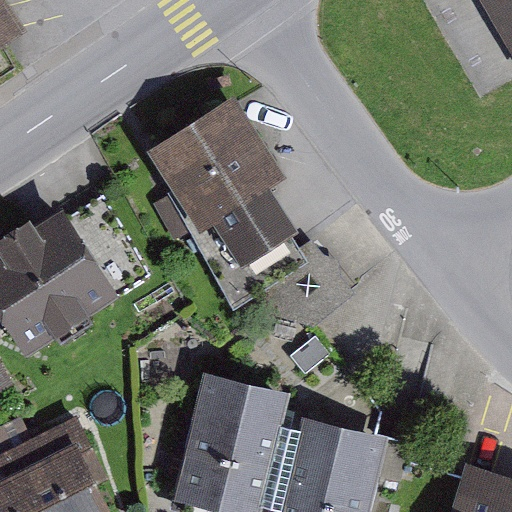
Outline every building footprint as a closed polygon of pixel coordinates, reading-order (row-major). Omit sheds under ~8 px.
[(0,0),(0,42),(28,24),(12,0),(0,0)] [(511,0),(478,0),(511,59),(511,0)] [(234,88),(148,144),(175,187),(168,190),(169,193),(190,231),(232,308),(239,304),(312,326),(358,290),(341,271),(340,257),(325,254),(312,237),(300,245),(288,228),(297,221),(271,177),(287,169),(234,88)] [(190,231),(169,193),(153,202),(175,239),(190,231)] [(0,312),(26,353),(152,272),(102,194),(71,214),(63,201),(35,219),(30,212),(0,231),(0,312)] [(0,390),(14,382),(0,360),(0,390)] [(290,387),(205,366),(174,496),(242,511),(260,511),(262,504),(279,508),(278,511),(368,511),(388,431),(305,412),(302,425),(282,420),(290,387)] [(0,476),(0,511),(116,511),(101,481),(110,477),(78,412),(32,435),(22,416),(0,426),(0,449),(0,450),(0,460),(6,473),(0,476)] [(511,511),(511,472),(467,459),(450,511),(511,511)]
